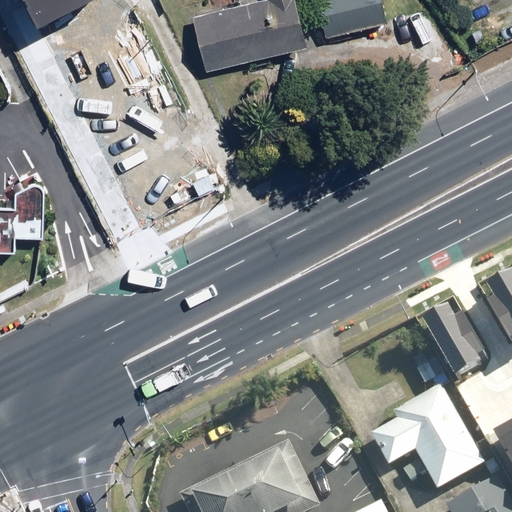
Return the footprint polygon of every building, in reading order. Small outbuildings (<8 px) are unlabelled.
[(37,28),(92,0),(22,0),(23,1),(24,1),(27,7),(26,8),(37,28)] [(310,46),(298,0),(243,0),(245,6),(194,18),(207,71),(310,46)] [(389,23),(383,0),(316,0),(327,39),(389,23)] [(0,207),(0,252),(19,254),(20,239),(46,240),(48,185),(33,185),(18,194),(17,209),(0,207)] [(487,299),(509,337),(511,335),(511,265),(486,280),(494,295),(487,299)] [(424,316),(456,372),(481,358),(478,354),(485,350),(463,310),(455,315),(448,302),(424,316)] [(448,372),(440,357),(415,370),(423,385),(448,372)] [(489,464),(445,385),(398,412),(403,421),(376,436),(394,468),(419,454),(423,461),(406,471),(411,481),(429,472),(440,492),(489,464)] [(511,423),(498,431),(511,454),(511,423)] [(289,442),(181,494),(189,511),(310,511),(321,507),(289,442)] [(511,511),(511,495),(500,476),(449,505),(453,511),(511,511)] [(386,511),(382,502),(361,511),(386,511)]
